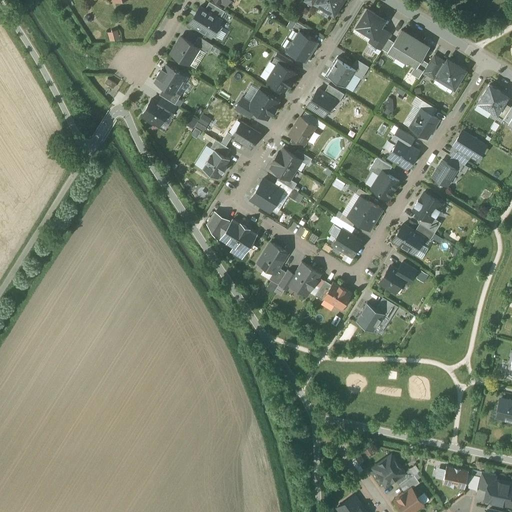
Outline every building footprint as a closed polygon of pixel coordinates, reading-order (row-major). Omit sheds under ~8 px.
[(315,0),(305,0),(303,4),(311,8),(313,4),(315,0)] [(342,0),(315,0),(313,4),(333,16),(342,0)] [(199,6),(187,25),(211,40),(223,20),(199,6)] [(386,20),(366,7),(353,27),(373,39),(386,20)] [(310,31),(295,22),(291,28),(297,31),(306,37),(310,31)] [(109,39),(118,37),(117,28),(107,30),(109,39)] [(306,37),(297,31),(285,51),(306,63),(318,44),(306,37)] [(388,51),(401,60),(414,39),(401,31),(388,51)] [(194,45),(179,36),(167,53),(187,66),(199,49),(194,45)] [(211,46),(199,38),(194,45),(199,49),(206,54),(211,46)] [(428,47),(414,39),(401,60),(415,68),(428,47)] [(277,65),(268,80),(284,90),(295,73),(287,68),(288,66),(274,57),(272,62),(277,65)] [(434,79),(444,64),(433,57),(422,74),(433,81),(434,79)] [(327,74),(344,85),(354,68),(338,58),(327,74)] [(466,72),(446,60),(444,64),(434,79),(454,91),(466,72)] [(187,78),(164,64),(154,80),(164,86),(177,94),(187,78)] [(323,89),(327,83),(321,80),(318,86),(323,89)] [(507,97),(488,85),(477,103),(493,113),(495,115),(502,104),(507,97)] [(177,94),(164,86),(160,93),(175,103),(179,96),(177,94)] [(328,87),(324,94),(333,100),(338,103),(342,95),(328,87)] [(251,102),(249,106),(255,110),(268,118),(278,101),(260,89),(251,102)] [(324,94),(317,90),(307,107),(323,116),(333,100),(324,94)] [(250,118),(255,110),(249,106),(251,102),(242,96),(235,108),(250,118)] [(139,115),(157,127),(167,111),(150,100),(139,115)] [(416,106),(420,108),(431,115),(435,109),(420,100),(416,106)] [(509,108),(502,104),(495,115),(493,113),(490,117),(500,123),(509,108)] [(511,105),(503,121),(511,126),(511,105)] [(420,108),(408,128),(426,139),(438,119),(431,115),(420,108)] [(190,133),(196,136),(200,128),(204,130),(210,117),(201,112),(190,133)] [(192,115),(187,124),(192,127),(197,118),(192,115)] [(289,133),(305,142),(315,124),(300,115),(289,133)] [(239,121),(230,136),(254,151),(263,135),(239,121)] [(415,138),(399,127),(391,140),(396,143),(387,157),(406,169),(417,151),(409,146),(415,138)] [(485,146),(462,132),(451,149),(468,160),(472,154),(477,158),(485,146)] [(209,148),(214,150),(225,158),(231,149),(215,139),(209,148)] [(279,151),(276,156),(296,169),(302,159),(283,148),(280,152),(279,151)] [(225,158),(214,150),(203,168),(218,178),(229,160),(225,158)] [(296,169),(276,156),(272,162),(274,163),(271,167),(289,179),(296,169)] [(382,172),(386,174),(390,167),(375,158),(368,169),(379,176),(382,172)] [(450,166),(441,162),(432,177),(447,186),(456,170),(450,166)] [(386,174),(382,172),(379,176),(370,191),(388,202),(400,183),(386,174)] [(274,187),(262,179),(249,200),(268,212),(281,191),(274,187)] [(278,182),(274,187),(281,191),(296,201),(300,196),(278,182)] [(443,204),(423,192),(411,210),(422,217),(431,223),(434,219),(443,204)] [(360,195),(348,215),(369,229),(382,208),(360,195)] [(257,232),(233,217),(221,237),(234,245),(231,250),(242,257),(257,232)] [(431,223),(422,217),(418,225),(433,234),(440,223),(434,219),(431,223)] [(413,232),(401,225),(391,241),(413,254),(420,240),(422,237),(413,232)] [(433,234),(418,225),(413,232),(422,237),(420,240),(427,244),(433,234)] [(360,241),(341,231),(333,245),(352,256),(360,241)] [(287,254),(269,243),(257,263),(272,273),(275,274),(279,269),(287,254)] [(395,272),(388,268),(378,285),(395,295),(403,282),(409,285),(418,270),(402,260),(395,272)] [(320,276),(301,264),(294,276),(287,286),(306,298),(320,276)] [(278,285),(286,273),(279,269),(275,274),(272,273),(269,278),(278,285)] [(424,281),(427,274),(420,270),(416,278),(424,281)] [(294,276),(287,271),(286,273),(278,285),(275,291),(282,295),(287,286),(294,276)] [(353,294),(331,281),(319,300),(340,314),(353,294)] [(356,318),(373,329),(383,311),(367,301),(356,318)] [(511,400),(499,398),(494,419),(511,422),(511,400)] [(388,456),(369,467),(383,488),(401,475),(388,456)] [(469,469),(443,463),(438,485),(465,490),(469,469)] [(511,481),(485,475),(479,502),(511,509),(511,481)] [(413,511),(424,505),(411,487),(393,499),(402,511),(413,511)] [(367,511),(353,492),(333,506),(337,511),(367,511)]
